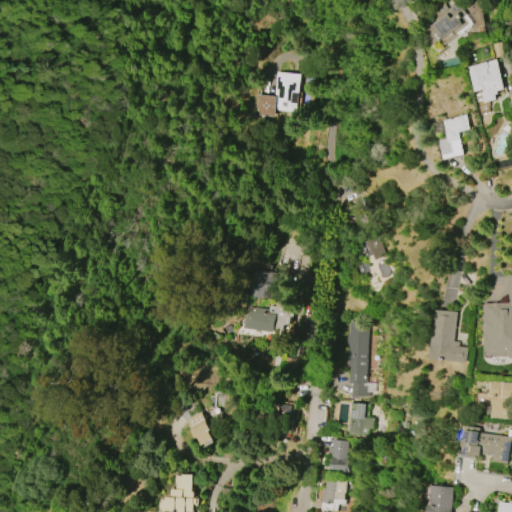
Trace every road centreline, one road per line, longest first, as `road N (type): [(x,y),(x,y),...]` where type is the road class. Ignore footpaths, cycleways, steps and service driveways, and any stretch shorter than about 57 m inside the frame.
road 1 (residential): [(481,196),(429,169),(416,150),(420,72),(404,0)]
road 2 (residential): [(297,511),(313,380),(310,287)]
road 3 (residential): [(304,452),(227,471),(205,511)]
